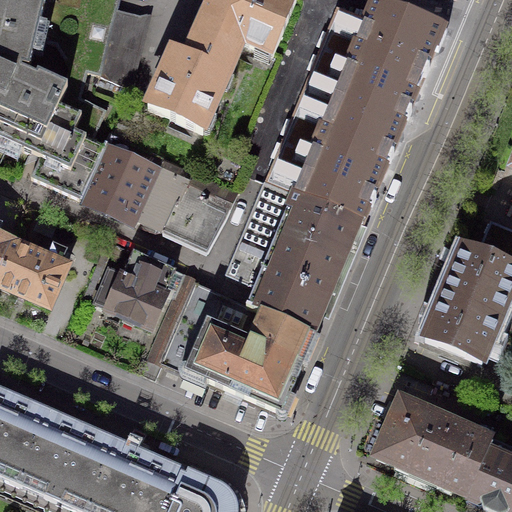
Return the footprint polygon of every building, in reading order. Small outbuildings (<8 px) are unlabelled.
[(36,43),(46,0),(0,0),(0,66),(23,72),(29,73),(36,43)] [(120,0),(46,0),(36,43),(55,47),(70,71),(87,76),(101,79),(118,12),(120,3),(120,0)] [(195,43),(236,62),(243,47),(273,59),(296,2),(290,0),(214,0),(210,9),(195,43)] [(337,9),(300,98),(397,138),(415,95),(433,52),(437,53),(444,35),(441,33),(375,9),(370,21),(337,9)] [(140,18),(118,12),(101,79),(129,91),(138,54),(147,16),(140,18)] [(203,136),(236,62),(195,43),(187,60),(174,54),(167,69),(148,111),(203,136)] [(31,181),(81,203),(106,149),(93,143),(107,113),(81,101),(87,76),(70,71),(63,89),(38,77),(36,80),(22,74),(23,72),(0,66),(0,142),(40,161),(31,181)] [(264,184),(361,225),(379,182),(397,138),(300,98),(264,184)] [(136,227),(138,223),(165,161),(111,137),(106,149),(81,203),(108,215),(136,227)] [(238,194),(165,161),(138,223),(172,238),(208,254),(226,223),(238,194)] [(271,321),(314,340),(323,319),(341,277),(358,235),(357,234),(361,225),(264,184),(264,186),(272,189),(267,202),(258,199),(226,277),(256,291),(248,309),(247,309),(247,310),(271,321)] [(511,232),(490,224),(477,255),(465,250),(464,251),(511,270),(511,232)] [(0,275),(13,246),(0,240),(0,275)] [(68,270),(13,246),(0,275),(0,290),(23,300),(49,312),(68,270)] [(506,336),(511,321),(511,270),(464,251),(461,259),(457,269),(451,267),(447,277),(452,280),(445,297),(438,315),(432,313),(427,323),(433,326),(425,345),(481,368),(495,334),(501,335),(506,336)] [(129,323),(150,332),(165,298),(164,298),(175,272),(134,254),(124,277),(109,271),(95,306),(108,312),(108,314),(129,323)] [(197,287),(198,283),(184,277),(148,360),(155,363),(162,367),(196,287),(197,287)] [(281,416),(282,415),(283,414),(298,377),(314,340),(271,321),(247,310),(197,287),(196,287),(162,367),(163,366),(236,398),(278,416),(279,416),(280,416),(281,416)] [(237,511),(236,506),(234,502),(232,498),(229,494),(225,491),(221,488),(183,471),(112,441),(31,406),(0,392),(0,480),(72,511),(237,511)] [(492,445),(401,405),(400,407),(401,407),(400,408),(401,409),(394,425),(393,424),(392,426),(389,433),(379,458),(378,457),(377,459),(413,475),(468,499),(492,445)] [(511,511),(511,452),(492,444),(492,445),(468,499),(480,504),(483,511),(511,511)]
